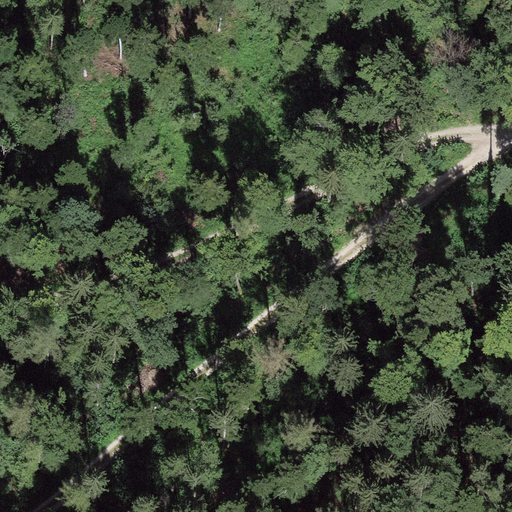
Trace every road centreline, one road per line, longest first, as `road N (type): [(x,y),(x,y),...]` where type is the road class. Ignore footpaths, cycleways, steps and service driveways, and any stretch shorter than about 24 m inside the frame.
road 1 (track): [(511,135),(415,203),(42,511)]
road 2 (track): [(511,129),(396,152),(146,270),(0,312)]
